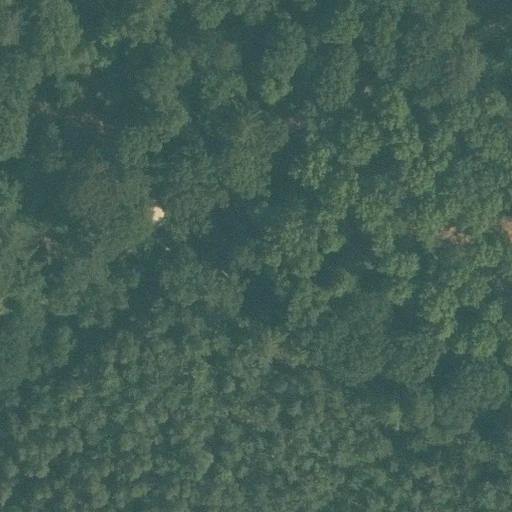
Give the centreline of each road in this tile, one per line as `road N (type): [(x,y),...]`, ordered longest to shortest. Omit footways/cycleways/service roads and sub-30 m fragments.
road 1 (track): [(511,22),(223,158),(131,230)]
road 2 (track): [(131,230),(0,338)]
